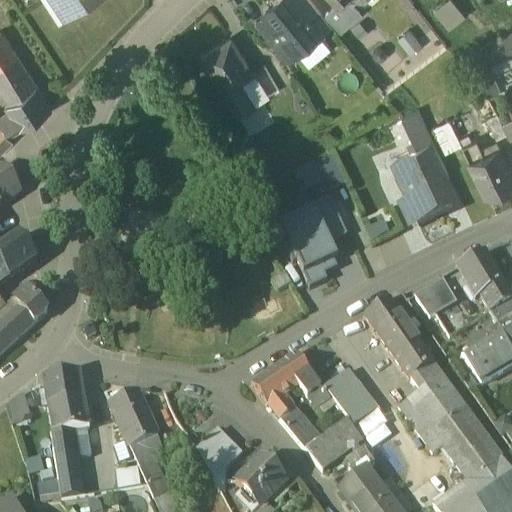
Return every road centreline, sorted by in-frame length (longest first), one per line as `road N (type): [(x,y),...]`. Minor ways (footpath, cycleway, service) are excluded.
road 1 (tertiary): [(50,346),(69,295),(86,113),(103,73),(171,1)]
road 2 (residential): [(212,386),(377,284),(511,220)]
road 3 (residential): [(212,386),(336,511)]
road 4 (residential): [(50,346),(77,360),(212,386)]
